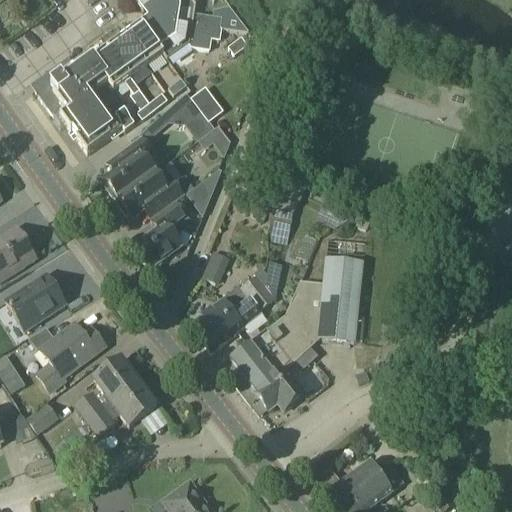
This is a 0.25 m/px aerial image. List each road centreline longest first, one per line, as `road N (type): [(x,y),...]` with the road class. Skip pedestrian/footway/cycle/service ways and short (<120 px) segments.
road 1 (primary): [(234,431),(0,115)]
road 2 (residential): [(0,502),(154,453),(196,452),(234,431)]
road 3 (residential): [(268,473),(356,411),(421,380),(443,357)]
road 4 (residential): [(443,357),(511,192)]
road 5 (residential): [(0,86),(77,33),(79,18),(65,0)]
